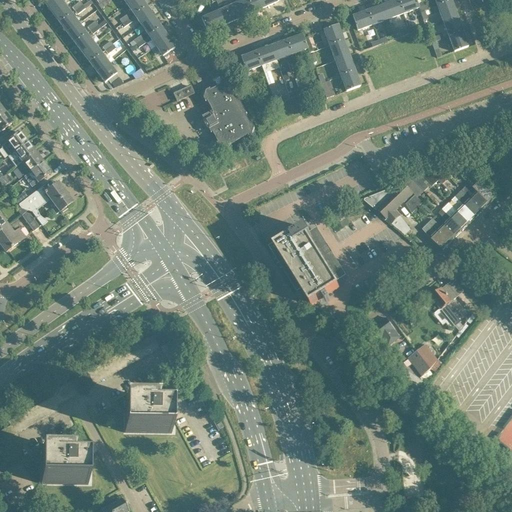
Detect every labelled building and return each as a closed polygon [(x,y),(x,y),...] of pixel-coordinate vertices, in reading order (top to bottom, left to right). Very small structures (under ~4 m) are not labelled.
[(47,0),(48,0),(44,3),(52,13),(63,4),(60,0),(47,0)] [(108,0),(94,0),(101,9),(110,2),(108,0)] [(146,7),(142,0),(141,0),(134,0),(127,5),(134,15),(146,7)] [(253,13),(247,0),(245,0),(236,4),(242,18),(253,13)] [(247,0),(253,13),(265,8),(261,0),(247,0)] [(398,0),(383,6),(388,20),(403,14),(398,0)] [(399,0),(398,0),(403,14),(418,8),(415,0),(399,0)] [(421,0),(415,0),(418,8),(420,13),(428,10),(426,3),(423,4),(421,0)] [(451,1),(437,7),(443,22),(457,17),(451,1)] [(72,8),(75,11),(83,5),(80,2),(72,8)] [(52,13),(59,23),(71,14),(63,4),(52,13)] [(236,4),(224,9),(230,23),(242,18),(236,4)] [(86,9),(83,5),(75,11),(78,15),(86,9)] [(383,6),(368,12),(373,25),(388,20),(383,6)] [(153,17),(146,7),(134,15),(141,26),(153,17)] [(219,28),(230,23),(224,9),(213,14),(219,28)] [(357,31),(373,25),(368,12),(352,17),(353,19),(357,31)] [(59,23),(67,33),(79,24),(71,14),(59,23)] [(120,20),(122,24),(130,18),(128,14),(120,20)] [(213,14),(201,19),(201,20),(197,22),(201,31),(205,29),(207,33),(219,28),(213,14)] [(141,26),(148,36),(160,28),(153,17),(141,26)] [(457,17),(443,22),(448,37),(462,32),(457,17)] [(133,22),(130,18),(122,24),(125,28),(133,22)] [(104,21),(98,25),(90,31),(93,35),(107,24),(104,21)] [(87,28),(90,31),(98,25),(95,22),(87,28)] [(67,33),(74,43),(86,34),(79,24),(67,33)] [(329,46),(343,41),(337,26),(331,28),(329,29),(324,31),(329,46)] [(168,38),(161,28),(160,28),(148,36),(156,46),(168,38)] [(400,30),(393,33),(395,39),(410,34),(409,30),(401,32),(400,30)] [(462,32),(448,37),(454,52),(455,52),(468,47),(462,32)] [(74,43),(82,53),(94,44),(86,34),(74,43)] [(134,41),(137,44),(145,39),(142,35),(134,41)] [(302,36),(287,41),(292,55),(307,49),(305,44),(303,38),(302,36)] [(168,38),(156,46),(163,57),(166,60),(169,65),(178,61),(174,55),(171,51),(175,48),(168,38)] [(148,42),(145,39),(137,44),(140,48),(148,42)] [(287,41),(271,47),(276,60),(292,55),(287,41)] [(335,61),(349,56),(343,41),(329,46),(335,61)] [(110,42),(102,48),(105,51),(113,45),(110,42)] [(82,53),(90,63),(101,54),(94,44),(82,53)] [(116,49),(113,45),(105,51),(108,55),(116,49)] [(271,47),(256,52),(261,66),(276,60),(271,47)] [(240,74),(261,66),(256,52),(241,58),(242,60),(236,62),(240,74)] [(90,63),(97,73),(109,64),(101,54),(90,63)] [(354,72),(349,56),(335,61),(341,77),(354,72)] [(109,64),(97,73),(105,83),(108,81),(111,84),(119,78),(116,75),(117,75),(109,64)] [(145,75),(140,68),(133,73),(136,76),(137,78),(145,75)] [(286,72),(281,74),(285,84),(290,82),(286,72)] [(341,77),(346,92),(360,87),(354,72),(341,77)] [(211,111),(201,116),(203,121),(202,122),(207,131),(208,130),(210,135),(212,134),(216,142),(215,143),(218,149),(223,150),(229,147),(228,146),(246,137),(246,138),(252,135),(254,130),(251,124),(249,125),(245,116),(246,115),(236,97),(235,98),(230,90),(232,89),(229,83),(223,82),(221,83),(218,79),(212,82),(213,84),(214,83),(216,87),(210,91),(209,89),(203,93),(202,98),(205,104),(206,103),(211,111)] [(321,87),(326,99),(334,96),(329,81),(325,83),(321,85),(321,87)] [(185,98),(194,94),(190,87),(182,91),(185,98)] [(182,91),(174,94),(176,99),(177,102),(185,98),(182,91)] [(5,114),(5,113),(0,116),(0,132),(0,133),(12,123),(9,119),(10,118),(7,113),(5,114)] [(24,136),(23,137),(20,133),(7,142),(1,147),(9,157),(15,152),(27,143),(27,142),(28,141),(24,136)] [(15,152),(9,157),(17,167),(23,163),(35,153),(27,143),(15,152)] [(23,163),(17,167),(24,177),(27,175),(43,163),(35,153),(23,163)] [(464,180),(475,170),(468,162),(457,172),(464,180)] [(24,177),(24,178),(32,188),(50,174),(47,169),(48,168),(44,163),(43,164),(43,163),(27,175),(24,177)] [(431,173),(439,181),(441,183),(448,176),(446,174),(443,169),(434,171),(431,173)] [(431,173),(422,176),(432,185),(434,187),(439,181),(431,173)] [(425,193),(432,185),(422,176),(413,180),(425,193)] [(469,184),(468,185),(489,206),(496,199),(491,193),(491,192),(491,191),(490,192),(481,182),(476,177),(472,181),(469,184)] [(413,180),(404,184),(413,194),(415,196),(419,199),(425,193),(413,180)] [(28,198),(18,206),(19,207),(21,209),(27,211),(32,213),(37,219),(40,217),(37,210),(50,200),(60,212),(61,211),(62,213),(68,209),(66,207),(73,203),(63,189),(64,188),(60,183),(58,184),(58,183),(46,192),(42,188),(45,186),(45,185),(28,198)] [(405,202),(413,194),(404,184),(384,191),(364,199),(364,201),(376,211),(377,211),(386,220),(387,220),(392,225),(401,216),(396,211),(405,202)] [(462,191),(471,200),(482,212),(489,206),(468,185),(462,191)] [(455,198),(476,219),(482,212),(471,200),(462,191),(455,198)] [(24,193),(14,200),(18,206),(28,198),(24,193)] [(415,207),(421,201),(419,199),(415,196),(410,201),(415,207)] [(449,204),(469,225),(476,219),(455,198),(449,204)] [(415,207),(410,201),(405,206),(411,215),(417,209),(415,207)] [(442,210),(462,231),(469,225),(449,204),(442,210)] [(19,207),(16,209),(21,216),(22,215),(25,213),(27,211),(21,209),(19,207)] [(444,226),(456,238),(462,231),(442,210),(439,214),(447,223),(444,226)] [(25,213),(22,215),(33,232),(39,227),(30,214),(25,213)] [(429,223),(449,244),(456,238),(444,226),(441,229),(433,220),(429,223)] [(442,250),(443,251),(449,244),(429,223),(422,230),(430,239),(442,250)] [(14,234),(8,226),(0,231),(0,244),(6,252),(11,249),(13,248),(13,247),(25,238),(19,230),(14,234)] [(341,277),(327,254),(328,254),(328,253),(328,252),(328,251),(328,250),(327,250),(326,249),(325,249),(324,249),(314,234),(311,236),(306,228),(291,238),(292,240),(289,241),(288,240),(286,241),(285,242),(275,248),(289,270),(301,289),(311,306),(312,306),(323,299),(328,296),(340,288),(335,281),(341,277)] [(458,297),(448,284),(442,289),(441,289),(431,297),(455,327),(461,322),(447,305),(458,297)] [(395,329),(386,318),(367,333),(376,344),(382,339),(388,347),(400,338),(394,330),(395,329)] [(408,359),(422,376),(422,377),(439,364),(425,346),(408,359)] [(125,402),(125,407),(125,433),(172,434),(172,409),(154,408),(154,403),(157,403),(157,402),(125,402)] [(41,453),(41,459),(41,484),(88,485),(88,460),(71,460),(71,454),(74,454),(41,453)] [(127,511),(121,501),(121,502),(121,501),(102,511),(127,511)]
